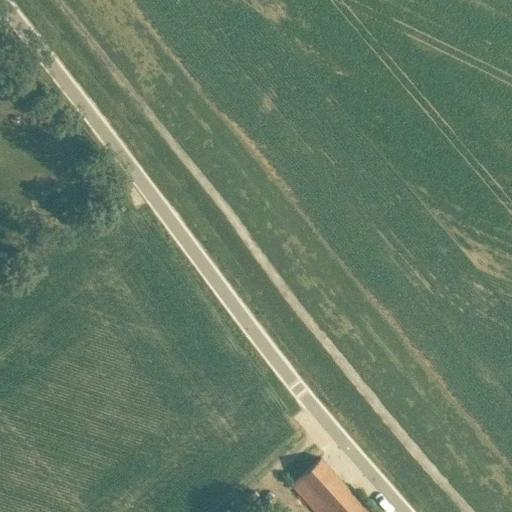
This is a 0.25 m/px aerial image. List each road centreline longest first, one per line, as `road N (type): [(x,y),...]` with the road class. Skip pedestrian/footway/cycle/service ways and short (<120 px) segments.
road 1 (track): [(49,0),(325,353),(469,511)]
road 2 (unclassified): [(396,511),(238,319),(4,0)]
